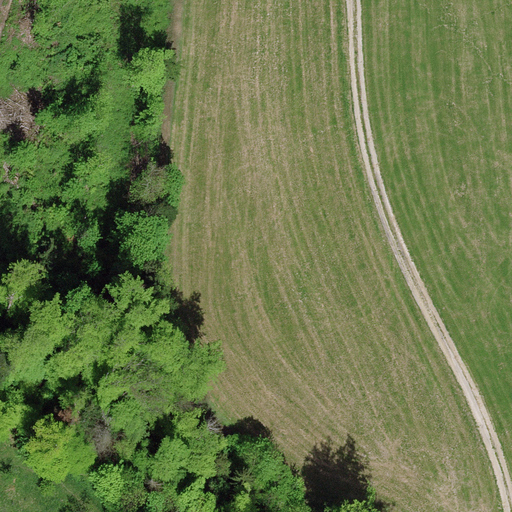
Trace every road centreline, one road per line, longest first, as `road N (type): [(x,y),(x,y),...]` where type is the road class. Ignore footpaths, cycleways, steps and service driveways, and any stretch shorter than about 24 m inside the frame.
road 1 (track): [(352,0),(359,98),(380,196),(493,457),(507,511)]
road 2 (track): [(0,392),(52,443),(98,511)]
